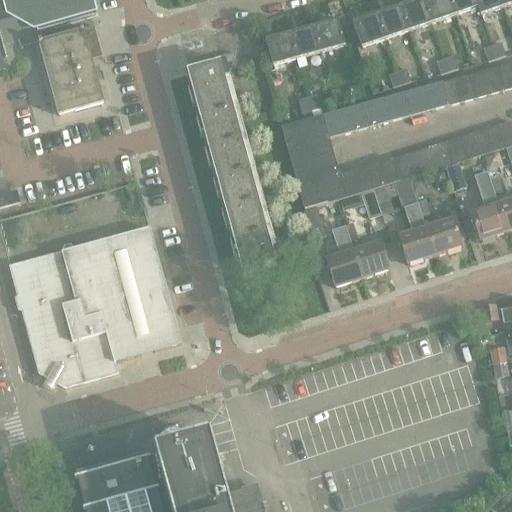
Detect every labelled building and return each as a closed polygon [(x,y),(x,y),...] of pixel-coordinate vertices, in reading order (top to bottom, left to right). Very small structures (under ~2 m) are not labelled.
[(6,0),(10,12),(35,27),(83,14),(90,12),(95,11),(92,0),(6,0)] [(449,0),(426,0),(424,1),(432,26),(456,18),(449,0)] [(449,0),(456,18),(478,10),(479,10),(475,0),(449,0)] [(501,0),(475,0),(479,10),(478,10),(481,18),(505,10),(501,0)] [(511,0),(501,0),(505,10),(511,7),(511,0)] [(424,1),(400,9),(409,34),(432,26),(424,1)] [(400,9),(377,17),(386,42),(409,34),(400,9)] [(386,42),(377,17),(353,25),(362,51),(386,42)] [(339,23),(314,30),(321,56),(346,49),(339,23)] [(314,30),(290,36),(297,62),(321,56),(314,30)] [(95,31),(39,45),(44,61),(60,119),(104,106),(92,62),(103,59),(95,31)] [(297,62),(290,36),(266,43),(273,69),(297,62)] [(501,46),(492,49),(497,62),(505,58),(501,46)] [(497,62),(492,49),(483,52),(488,65),(497,62)] [(235,55),(217,60),(219,68),(221,67),(226,83),(226,84),(230,82),(231,82),(229,78),(235,55)] [(453,59),(445,62),(449,75),(458,72),(453,59)] [(449,75),(445,62),(436,65),(440,78),(449,75)] [(188,76),(193,92),(226,83),(221,67),(219,68),(188,76)] [(511,74),(510,67),(497,71),(503,94),(511,91),(511,74)] [(497,71),(483,75),(490,98),(503,94),(497,71)] [(406,72),(397,75),(402,88),(410,85),(406,72)] [(402,88),(397,75),(388,78),(393,91),(402,88)] [(483,75),(470,78),(476,101),(490,98),(483,75)] [(470,78),(457,82),(463,105),(476,101),(470,78)] [(226,83),(193,92),(201,123),(238,113),(230,82),(226,84),(226,83)] [(457,82),(443,85),(450,109),(463,105),(457,82)] [(450,109),(443,85),(323,118),(330,142),(450,109)] [(358,89),(348,92),(350,98),(360,95),(358,89)] [(341,91),(334,93),(337,106),(344,105),(341,91)] [(316,98),(308,100),(311,113),(320,111),(316,98)] [(308,100),(299,103),(304,124),(313,121),(311,113),(308,100)] [(238,113),(201,123),(210,153),(247,143),(238,113)] [(323,118),(313,121),(304,124),(282,130),(305,213),(346,202),(323,118)] [(511,126),(511,124),(498,128),(505,151),(511,148),(511,126)] [(498,128),(485,132),(492,155),(505,151),(498,128)] [(485,132),(472,136),(479,159),(492,155),(485,132)] [(472,136),(459,141),(466,163),(479,159),(472,136)] [(459,141),(445,145),(453,168),(466,163),(459,141)] [(247,143),(210,153),(218,184),(255,174),(247,143)] [(445,145),(432,149),(440,172),(453,168),(445,145)] [(432,149),(419,153),(426,176),(440,172),(432,149)] [(419,153),(393,162),(400,185),(426,176),(419,153)] [(500,154),(485,159),(490,173),(498,170),(502,162),(500,154)] [(400,185),(393,162),(340,179),(346,202),(400,185)] [(469,190),(461,166),(449,170),(456,194),(469,190)] [(255,174),(218,184),(226,215),(263,204),(255,174)] [(502,194),(498,181),(491,183),(495,196),(502,194)] [(507,235),(499,208),(495,196),(491,183),(485,185),(489,198),(488,199),(492,210),(471,217),(480,244),(507,235)] [(382,218),(394,214),(386,190),(374,194),(382,218)] [(17,193),(0,198),(0,210),(20,205),(17,193)] [(382,218),(374,194),(362,198),(370,222),(382,218)] [(426,203),(418,206),(423,220),(430,217),(426,203)] [(511,203),(499,208),(507,235),(511,233),(511,203)] [(263,204),(226,215),(235,245),(272,235),(263,204)] [(408,267),(435,259),(426,231),(423,220),(418,206),(405,210),(413,236),(399,240),(408,267)] [(304,215),(304,217),(313,244),(326,239),(317,211),(304,215)] [(454,222),(426,231),(435,259),(462,250),(454,222)] [(353,227),(346,229),(350,243),(358,241),(353,227)] [(350,243),(346,229),(332,233),(338,252),(327,256),(327,263),(335,291),(363,282),(354,254),(350,243)] [(150,232),(10,270),(40,377),(47,381),(43,389),(54,395),(59,388),(66,392),(119,377),(116,366),(182,348),(150,232)] [(272,235),(235,245),(243,276),(276,267),(272,252),(276,251),(272,235)] [(381,246),(354,254),(363,282),(390,273),(381,246)] [(496,308),(483,310),(486,325),(499,323),(496,308)] [(511,324),(511,311),(502,313),(504,326),(511,324)] [(491,354),(494,369),(506,366),(504,351),(491,354)] [(506,366),(494,369),(496,382),(509,379),(506,366)] [(511,414),(502,416),(505,430),(506,430),(507,434),(511,432),(511,414)] [(147,456),(128,461),(76,476),(77,478),(74,479),(83,511),(262,511),(260,503),(231,511),(212,441),(204,443),(165,453),(165,454),(148,458),(147,456)]
